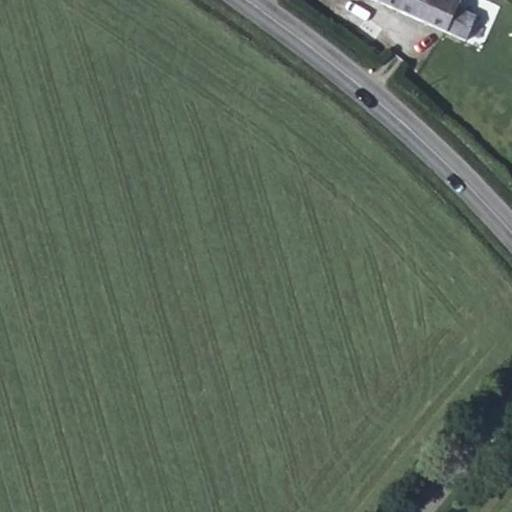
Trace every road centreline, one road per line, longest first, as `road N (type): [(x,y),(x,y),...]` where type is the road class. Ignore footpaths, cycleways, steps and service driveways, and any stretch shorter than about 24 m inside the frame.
road 1 (secondary): [(245,0),(427,142),(511,229)]
road 2 (unclassified): [(414,511),(511,398)]
